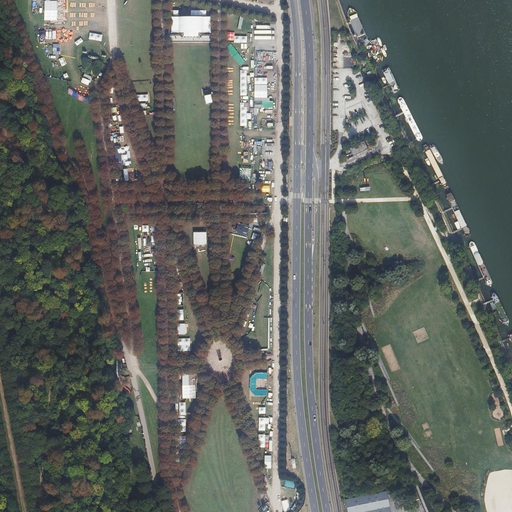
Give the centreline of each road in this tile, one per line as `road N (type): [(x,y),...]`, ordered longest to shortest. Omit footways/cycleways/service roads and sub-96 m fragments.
road 1 (track): [(276,511),(112,61),(111,0)]
road 2 (primary): [(293,0),(296,367),(315,511)]
road 3 (primary): [(327,511),(308,344),(304,0)]
road 4 (track): [(279,169),(276,511)]
road 5 (track): [(113,321),(83,181),(55,135),(3,0)]
road 6 (track): [(128,357),(97,95),(112,61)]
road 7 (track): [(511,412),(430,225)]
road 8 (track): [(278,0),(279,169)]
